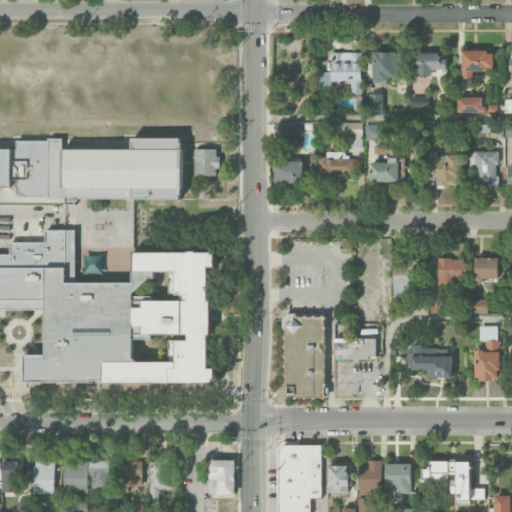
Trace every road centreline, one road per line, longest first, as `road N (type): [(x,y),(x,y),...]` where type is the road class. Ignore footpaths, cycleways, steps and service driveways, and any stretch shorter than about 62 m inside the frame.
road 1 (primary): [(255,511),(252,0)]
road 2 (residential): [(511,421),(0,422)]
road 3 (residential): [(511,11),(0,12)]
road 4 (residential): [(511,223),(256,225)]
